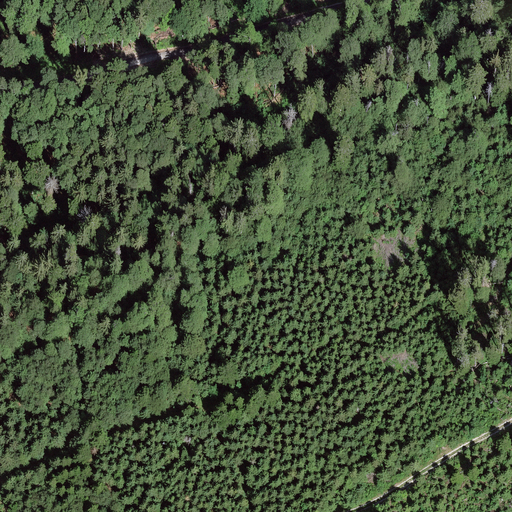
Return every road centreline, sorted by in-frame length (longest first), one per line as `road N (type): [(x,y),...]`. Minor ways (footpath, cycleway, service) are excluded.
road 1 (track): [(0,88),(201,49),(368,0)]
road 2 (track): [(511,422),(354,511)]
